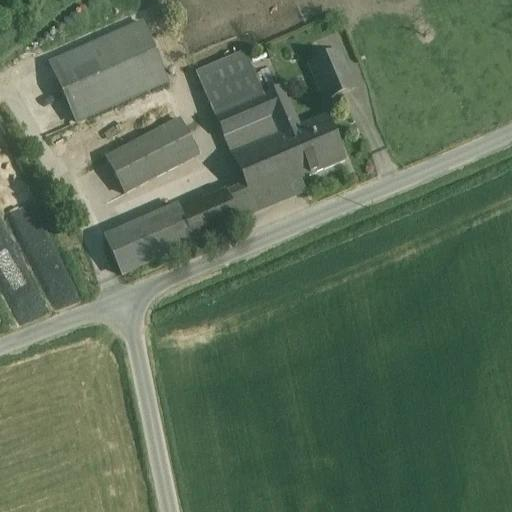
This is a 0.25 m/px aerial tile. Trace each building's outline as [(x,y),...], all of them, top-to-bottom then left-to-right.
[(143,24),(51,65),(77,125),(169,84),(143,24)] [(246,55),(196,76),(215,120),(264,98),(246,55)] [(354,90),(339,55),(322,62),(328,77),(316,82),(325,102),(354,90)] [(181,119),(168,90),(81,127),(70,132),(83,162),(181,119)] [(264,98),(215,120),(244,189),(226,196),(226,195),(182,214),(179,215),(191,242),(305,194),(300,181),(281,137),(298,130),(281,90),(264,98)] [(344,163),(326,119),(298,130),(281,137),(300,181),(344,163)] [(180,122),(107,160),(125,196),(198,157),(180,122)] [(177,210),(105,241),(121,278),(193,247),(191,242),(179,215),(177,210)]
